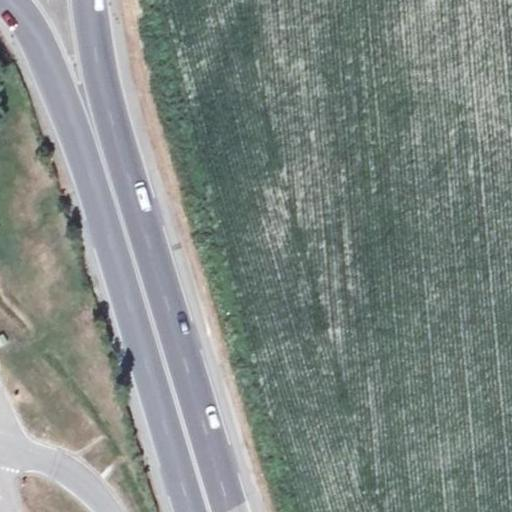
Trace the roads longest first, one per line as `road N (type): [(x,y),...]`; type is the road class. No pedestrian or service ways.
road 1 (primary): [(204,511),(112,187)]
road 2 (primary): [(13,0),(112,187)]
road 3 (primary): [(112,187),(88,0)]
